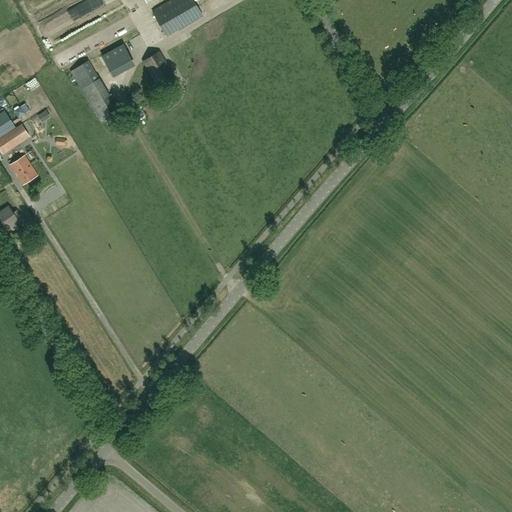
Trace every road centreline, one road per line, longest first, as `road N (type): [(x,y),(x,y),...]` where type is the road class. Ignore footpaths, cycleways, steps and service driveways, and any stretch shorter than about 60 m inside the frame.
road 1 (tertiary): [(107,448),(381,129)]
road 2 (track): [(21,191),(152,395)]
road 3 (track): [(0,262),(114,439)]
road 4 (tertiary): [(381,129),(493,0)]
road 5 (unclassified): [(381,129),(316,0)]
